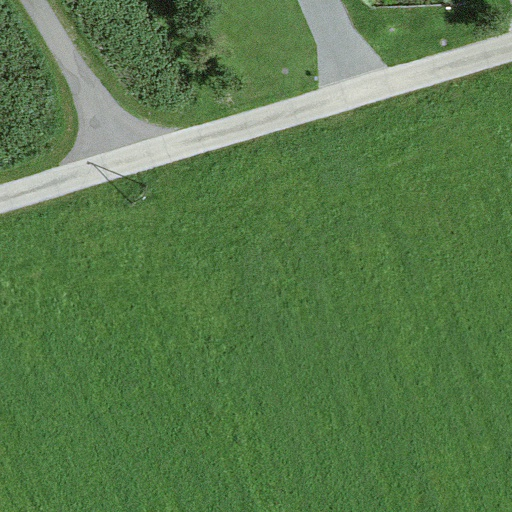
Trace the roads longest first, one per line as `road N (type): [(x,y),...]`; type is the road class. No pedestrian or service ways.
road 1 (unclassified): [(511,47),(119,162)]
road 2 (track): [(0,198),(119,162)]
